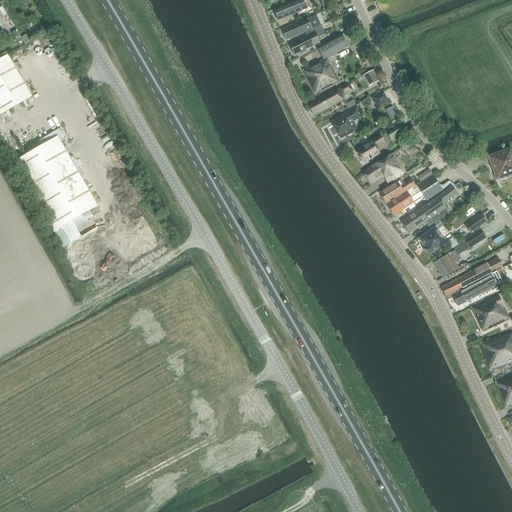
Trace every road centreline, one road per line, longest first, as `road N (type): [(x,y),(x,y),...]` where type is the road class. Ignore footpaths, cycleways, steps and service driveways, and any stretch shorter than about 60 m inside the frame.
road 1 (unclassified): [(356,511),(65,0)]
road 2 (primary): [(398,511),(107,0)]
road 3 (tertiary): [(511,463),(428,288),(302,122),(249,0)]
road 4 (residential): [(511,225),(416,127),(354,0)]
